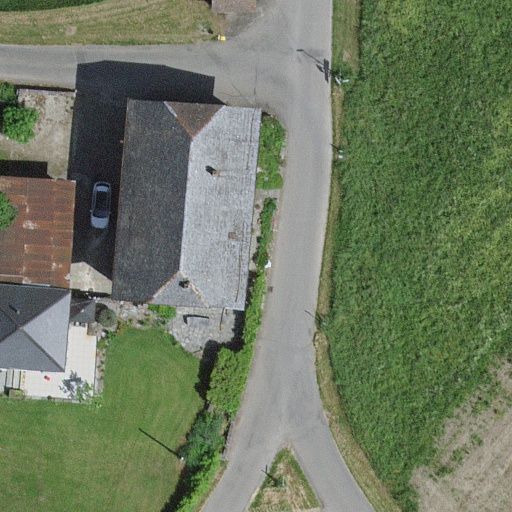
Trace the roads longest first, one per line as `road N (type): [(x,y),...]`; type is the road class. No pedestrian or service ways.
road 1 (unclassified): [(280,380),(302,210),(307,66)]
road 2 (unclassified): [(307,66),(0,63)]
road 3 (unclassified): [(343,511),(280,380)]
road 4 (unclassified): [(226,511),(280,380)]
